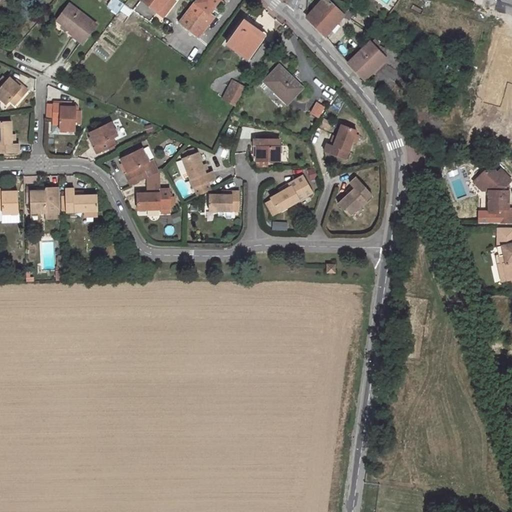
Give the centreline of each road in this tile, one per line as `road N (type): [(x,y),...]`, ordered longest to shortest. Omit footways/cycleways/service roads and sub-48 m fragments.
road 1 (tertiary): [(290,17),(387,127),(396,161),(388,248)]
road 2 (tertiary): [(388,248),(349,511)]
road 3 (residential): [(36,166),(94,172),(142,251),(232,255),(252,245)]
road 4 (track): [(112,110),(0,58)]
